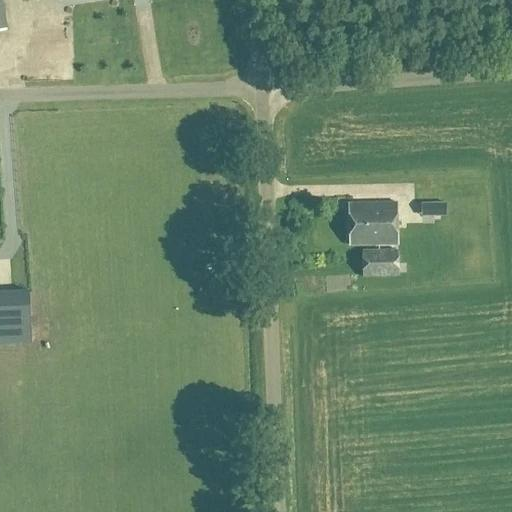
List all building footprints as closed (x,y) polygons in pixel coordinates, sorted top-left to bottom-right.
[(60,55),(76,55),(75,33),(59,34),(60,55)] [(452,201),(489,195),(487,182),(450,189),(452,201)] [(434,202),(434,215),(447,215),(446,202),(434,202)] [(348,204),(348,246),(396,245),(396,203),(348,204)] [(361,277),(397,277),(397,250),(361,250),(361,277)] [(0,291),(0,344),(29,343),(28,291),(0,291)]
